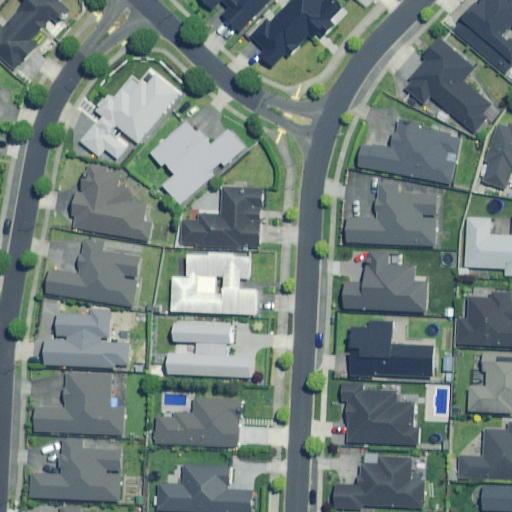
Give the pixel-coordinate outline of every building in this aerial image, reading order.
[(30,0),(4,29),(0,25),(0,54),(18,70),(39,47),(32,41),(53,19),(59,25),(71,11),(59,1),(59,0),(30,0)] [(202,0),(214,11),(225,0),(233,8),(224,17),(241,34),(274,0),(202,0)] [(333,22),(344,11),(341,9),(343,6),(336,0),(295,0),(272,24),(268,20),(253,36),(267,50),(261,56),(275,70),(288,56),(290,59),(312,35),(317,39),(322,34),(326,38),(337,26),(333,22)] [(511,0),(490,0),(480,12),(478,10),(466,23),(468,24),(461,31),(508,76),(511,71),(511,34),(511,0)] [(424,59),(427,61),(412,79),(414,80),(407,89),(427,105),(433,98),(477,134),(488,120),(485,116),(493,106),(466,83),(477,69),(441,39),(424,59)] [(180,94),(157,75),(147,88),(133,76),(102,114),(104,116),(83,142),(101,157),(107,149),(119,159),(128,148),(117,138),(124,130),(140,143),(180,94)] [(457,155),(460,139),(453,138),(454,134),(433,130),(433,127),(401,121),(399,134),(396,133),(393,150),(363,144),(359,166),(452,184),(456,164),(447,162),(449,154),(457,155)] [(198,134),(188,122),(159,148),(153,141),(146,148),(163,166),(167,163),(177,174),(164,185),(182,205),(216,175),(213,172),(223,163),(226,166),(247,148),(231,130),(214,146),(201,131),(198,134)] [(511,129),(500,126),(489,162),(491,163),(485,181),(510,189),(511,181),(511,129)] [(126,185),(121,187),(119,186),(121,175),(108,172),(109,169),(90,166),(88,173),(86,173),(83,190),(78,189),(73,216),(78,217),(75,228),(150,242),(153,224),(145,222),(148,205),(132,202),(133,198),(126,185)] [(347,243),(436,247),(439,197),(400,195),(401,184),(381,183),(380,201),(378,201),(377,212),(380,212),(380,220),(348,219),(347,243)] [(264,190),(224,188),(223,215),(200,214),(200,222),(184,221),(183,245),(261,249),(264,190)] [(511,236),(490,236),(491,219),(468,218),(466,258),(462,258),(461,277),(468,277),(468,267),(507,269),(506,276),(511,276),(511,236)] [(47,294),(134,307),(141,258),(104,253),(105,245),(86,242),(85,255),(82,255),(81,267),(83,267),(82,275),(51,270),(47,294)] [(237,256),(237,253),(212,252),(212,255),(189,254),(188,278),(173,278),(172,312),(256,315),(257,291),(241,290),(242,279),(251,279),(252,256),(237,256)] [(390,254),(375,253),(374,267),(368,266),(367,284),(346,283),(345,309),(428,313),(429,283),(416,283),(417,267),(390,266),(390,254)] [(511,294),(493,294),(493,299),(470,298),(469,321),(460,321),(459,346),(511,347),(511,294)] [(91,315),(58,314),(58,337),(68,337),(68,342),(45,341),(44,366),(115,368),(115,365),(129,366),(130,345),(103,344),(103,338),(110,338),(111,312),(91,311),(91,315)] [(370,329),(354,328),(353,350),(351,350),(350,377),(377,378),(377,377),(434,379),(436,341),(393,339),(394,322),(371,321),(370,329)] [(233,324),(176,322),(175,341),(174,354),(169,354),(168,374),(252,378),(253,358),(228,356),(228,344),(232,344),(233,324)] [(511,355),(475,354),(474,365),(482,366),(481,373),(489,373),(488,386),(471,385),(470,412),(511,413),(511,355)] [(69,389),(66,388),(65,401),(68,401),(68,409),(36,408),(35,431),(124,435),(126,409),(111,409),(113,376),(70,374),(69,389)] [(343,384),(342,402),(349,403),(347,442),(420,446),(421,429),(417,429),(418,403),(400,402),(400,393),(367,392),(367,385),(343,384)] [(241,400),(196,398),(196,414),(177,414),(176,418),(158,417),(157,444),(240,447),(241,400)] [(511,422),(511,423),(511,431),(486,431),(486,457),(461,457),(461,482),(511,481),(511,422)] [(109,471),(122,471),(123,451),(85,449),(86,440),(65,439),(63,475),(33,474),(32,497),(119,502),(121,477),(109,477),(109,471)] [(374,466),(363,465),(362,476),(360,476),(359,486),(336,485),(334,508),(364,510),(365,506),(425,509),(426,481),(414,481),(415,459),(375,457),(374,466)] [(232,467),(178,464),(177,476),(168,475),(168,485),(161,484),(159,511),(183,511),(253,511),(254,492),(231,491),(232,467)] [(145,478),(124,477),(123,506),(144,507),(145,478)] [(484,511),(488,511),(487,511),(511,511),(511,487),(485,487),(484,511)]
